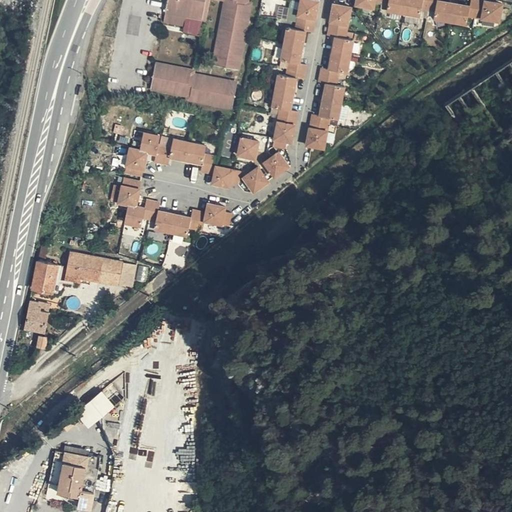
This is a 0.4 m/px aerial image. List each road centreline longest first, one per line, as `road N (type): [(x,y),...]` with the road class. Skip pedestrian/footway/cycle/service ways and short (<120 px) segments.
road 1 (primary): [(0,390),(59,109),(97,0)]
road 2 (residential): [(329,0),(293,170),(263,194),(146,177)]
road 3 (primary): [(76,0),(43,102),(0,304)]
